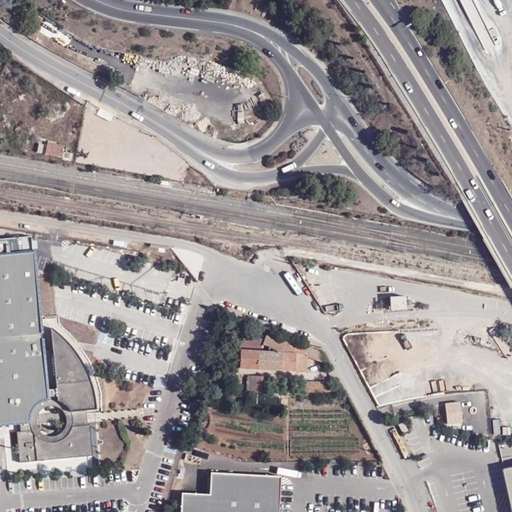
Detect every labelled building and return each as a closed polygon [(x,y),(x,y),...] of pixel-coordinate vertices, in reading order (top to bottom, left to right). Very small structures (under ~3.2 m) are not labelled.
[(58,158),(60,147),(46,143),(44,154),(58,158)] [(20,462),(92,455),(90,425),(88,426),(86,409),(95,408),(94,399),(92,389),(89,378),(84,367),(78,358),(72,349),(64,339),(52,329),(57,388),(50,389),(33,235),(0,238),(0,425),(20,424),(21,432),(17,432),(20,462)] [(405,296),(389,297),(390,310),(406,310),(405,296)] [(311,357),(331,364),(322,351),(307,345),(269,330),(261,350),(307,356),(311,357)] [(305,373),(307,356),(261,350),(262,339),(245,337),(241,348),(241,352),(240,367),(305,373)] [(511,391),(511,364),(470,355),(464,380),(511,391)] [(267,395),(269,377),(250,375),(248,393),(267,395)] [(347,392),(341,382),(307,382),(307,393),(347,392)] [(339,398),(296,397),(295,415),(345,416),(347,398),(340,398),(339,398)] [(446,403),(449,425),(462,423),(459,403),(446,403)] [(292,460),(369,459),(369,439),(292,439),(292,460)] [(511,509),(511,467),(503,470),(511,509)] [(277,511),(279,477),(210,474),(209,495),(180,495),(179,511),(277,511)]
